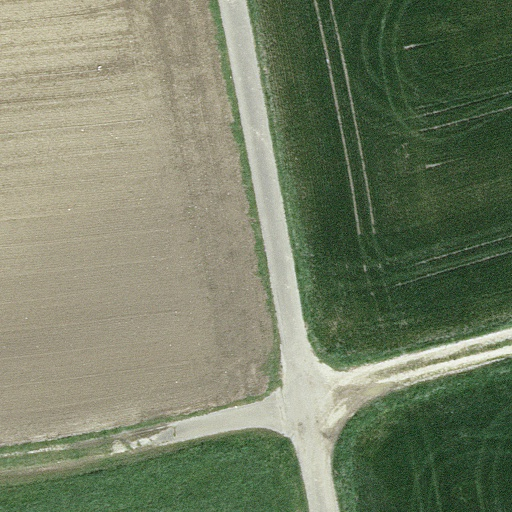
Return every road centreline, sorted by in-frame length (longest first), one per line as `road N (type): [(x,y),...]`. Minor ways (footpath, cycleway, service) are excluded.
road 1 (track): [(0,473),(114,459),(511,346)]
road 2 (track): [(226,0),(321,511)]
